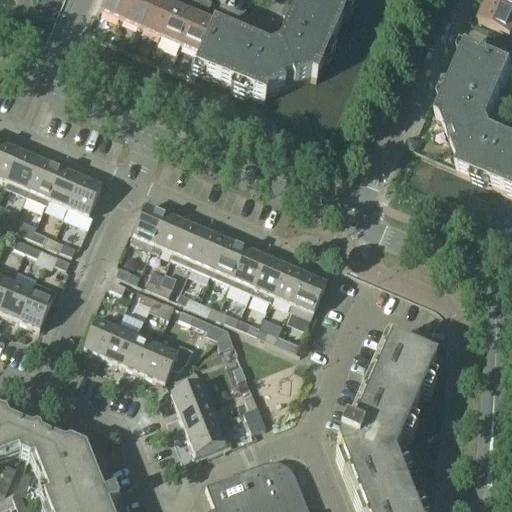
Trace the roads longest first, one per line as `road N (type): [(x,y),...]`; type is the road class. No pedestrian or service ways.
road 1 (tertiary): [(485,511),(495,384),(487,296),(463,272),(353,225)]
road 2 (residential): [(28,400),(129,177)]
road 3 (tertiary): [(353,225),(149,134)]
road 4 (residential): [(353,225),(438,26)]
road 5 (residential): [(162,493),(121,435),(28,400)]
road 6 (residential): [(129,177),(276,237)]
road 7 (residential): [(162,493),(303,437)]
road 8 (residential): [(0,126),(129,177)]
